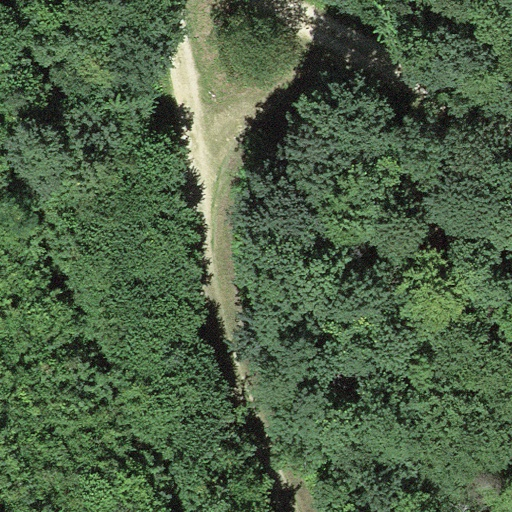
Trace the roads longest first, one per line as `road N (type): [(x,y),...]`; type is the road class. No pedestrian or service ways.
road 1 (track): [(283,511),(201,302),(182,94),(159,0)]
road 2 (track): [(183,511),(78,328),(0,166)]
road 3 (track): [(511,129),(261,0)]
road 4 (track): [(193,179),(253,108),(368,57)]
